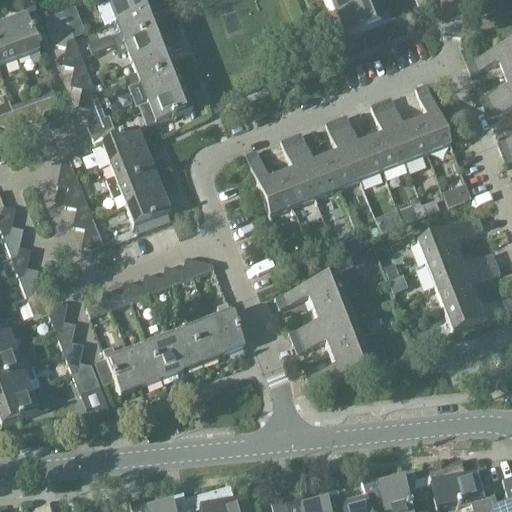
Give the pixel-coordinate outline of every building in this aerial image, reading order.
[(116,0),(105,5),(113,26),(151,11),(146,0),(116,0)] [(370,6),(368,0),(325,0),(333,20),(370,6)] [(425,0),(411,0),(417,13),(423,10),(425,0)] [(375,17),(370,6),(333,20),(341,41),(379,27),(389,23),(385,13),(375,17)] [(159,32),(151,11),(113,26),(117,37),(110,40),(113,49),(159,32)] [(24,19),(3,27),(17,64),(28,60),(32,70),(41,66),(36,53),(47,48),(39,26),(28,30),(24,19)] [(52,49),(65,52),(66,44),(73,42),(64,21),(44,28),(52,49)] [(3,27),(0,27),(0,70),(17,64),(3,27)] [(125,56),(129,67),(167,52),(159,32),(113,49),(116,59),(125,56)] [(66,44),(65,52),(61,69),(73,72),(75,62),(80,61),(73,42),(66,44)] [(499,66),(504,79),(511,75),(511,48),(466,67),(470,78),(499,66)] [(125,92),(137,87),(175,72),(167,52),(129,67),(133,77),(122,82),(125,92)] [(69,90),(81,93),(83,84),(88,82),(80,61),(75,62),(73,72),(69,90)] [(175,72),(137,87),(145,108),(183,93),(175,72)] [(511,75),(504,79),(509,91),(480,102),(484,112),(511,101),(511,75)] [(83,84),(81,93),(77,111),(89,113),(91,105),(96,103),(88,82),(83,84)] [(425,121),(413,126),(426,159),(449,149),(425,88),(414,92),(425,121)] [(191,114),(183,93),(145,108),(150,121),(142,124),(145,132),(191,114)] [(53,100),(34,108),(38,116),(42,117),(57,112),(53,100)] [(511,101),(484,112),(488,122),(511,112),(511,101)] [(426,159),(413,126),(401,131),(389,102),(379,106),(403,167),(426,159)] [(96,103),(91,105),(89,113),(85,128),(89,139),(112,131),(107,120),(103,121),(96,103)] [(381,176),(403,167),(379,106),(369,110),(380,139),(368,144),(381,176)] [(34,108),(11,116),(13,122),(22,124),(39,128),(42,117),(38,116),(34,108)] [(0,120),(0,131),(19,136),(22,124),(13,122),(11,116),(0,120)] [(358,185),(381,176),(368,144),(356,148),(344,120),(334,124),(358,185)] [(358,185),(334,124),(324,128),(335,157),(323,162),(336,194),(358,185)] [(94,151),(99,149),(116,142),(112,131),(89,139),(94,151)] [(99,149),(107,169),(144,154),(136,134),(116,142),(99,149)] [(300,137),(289,141),(313,203),(336,194),(323,162),(311,166),(300,137)] [(511,152),(511,140),(497,146),(500,157),(511,152)] [(290,175),(278,179),(291,212),(313,203),(289,141),(279,146),(290,175)] [(511,152),(500,157),(504,167),(511,163),(511,152)] [(104,183),(107,193),(152,175),(144,154),(107,169),(111,180),(104,183)] [(268,220),(291,212),(278,179),(266,184),(255,155),(244,159),(268,220)] [(55,189),(67,192),(69,184),(75,182),(67,161),(61,164),(55,189)] [(119,199),(123,210),(160,196),(152,175),(107,193),(111,202),(119,199)] [(64,210),(75,212),(77,204),(83,202),(75,182),(69,184),(67,192),(64,210)] [(449,203),(473,199),(471,183),(446,187),(449,203)] [(168,217),(160,196),(123,210),(131,232),(168,217)] [(77,204),(75,212),(72,230),(83,233),(85,224),(91,222),(83,202),(77,204)] [(0,239),(1,241),(8,239),(10,232),(14,214),(1,211),(0,216),(0,239)] [(102,249),(91,222),(85,224),(83,233),(80,251),(92,253),(102,249)] [(416,246),(424,269),(456,257),(452,245),(482,233),(477,222),(416,246)] [(1,241),(9,261),(16,259),(18,252),(22,234),(10,232),(8,239),(1,241)] [(9,261),(17,283),(24,280),(25,272),(30,254),(18,252),(16,259),(9,261)] [(424,269),(433,292),(494,268),(490,257),(461,268),(456,257),(424,269)] [(184,263),(182,275),(190,276),(192,282),(213,274),(211,268),(184,263)] [(494,268),(433,292),(442,314),(474,302),(469,290),(498,279),(494,268)] [(172,291),(192,282),(190,276),(182,275),(163,271),(161,283),(169,284),(172,291)] [(17,283),(25,303),(31,301),(33,293),(37,275),(25,272),(24,280),(17,283)] [(307,302),(311,314),(343,301),(335,278),(274,302),(278,313),(307,302)] [(143,279),(141,291),(148,292),(151,299),(172,291),(169,284),(161,283),(143,279)] [(123,287),(120,299),(128,300),(130,307),(151,299),(148,292),(141,291),(123,287)] [(46,296),(33,293),(31,301),(25,303),(33,324),(47,319),(50,308),(46,296)] [(102,295),(100,307),(108,308),(110,314),(130,307),(128,300),(120,299),(102,295)] [(287,337),(291,347),(352,324),(343,301),(311,314),(316,325),(287,337)] [(479,314),(474,302),(442,314),(451,337),(511,313),(511,312),(508,302),(479,314)] [(47,319),(54,337),(60,335),(62,326),(66,309),(55,306),(50,308),(47,319)] [(108,308),(100,307),(85,313),(89,323),(110,314),(108,308)] [(218,319),(207,323),(222,361),(243,352),(226,307),(215,311),(218,319)] [(207,323),(186,331),(201,369),(222,361),(207,323)] [(352,324),(291,347),(295,358),(324,347),(329,358),(361,346),(352,324)] [(54,337),(62,357),(68,355),(70,347),(74,329),(62,326),(60,335),(54,337)] [(180,377),(201,369),(186,331),(166,339),(180,377)] [(0,359),(14,354),(6,333),(0,335),(0,359)] [(166,339),(145,347),(160,385),(180,377),(166,339)] [(370,369),(361,346),(329,358),(333,370),(304,381),(309,393),(370,369)] [(82,350),(70,347),(68,355),(62,357),(70,378),(76,376),(78,367),(82,350)] [(139,393),(160,385),(145,347),(125,355),(139,393)] [(118,401),(139,393),(125,355),(113,360),(109,352),(101,355),(104,363),(93,368),(102,390),(113,386),(118,401)] [(18,366),(14,354),(0,359),(0,382),(28,373),(25,363),(18,366)] [(89,370),(78,367),(76,376),(70,378),(78,399),(98,392),(89,370)] [(28,373),(0,382),(0,406),(29,396),(25,385),(32,382),(28,373)] [(29,396),(0,406),(0,430),(46,414),(39,393),(29,396)] [(415,479),(419,493),(429,490),(435,511),(448,511),(469,506),(470,511),(494,511),(496,511),(493,498),(483,501),(475,475),(463,479),(460,466),(415,479)] [(401,483),(401,482),(407,503),(408,503),(420,499),(419,493),(415,479),(413,473),(399,477),(401,483)] [(359,482),(364,499),(368,511),(410,511),(408,503),(407,503),(401,482),(401,483),(376,490),(373,478),(359,482)] [(507,508),(496,511),(494,511),(511,511),(511,479),(500,483),(507,508)] [(229,491),(222,492),(227,511),(246,511),(244,500),(232,503),(229,491)] [(167,501),(169,507),(170,511),(227,511),(222,492),(183,504),(181,497),(167,501)] [(368,511),(364,499),(340,506),(337,495),(323,499),(324,504),(326,511),(368,511)] [(326,511),(324,504),(300,511),(296,500),(283,504),(285,511),(326,511)] [(170,511),(169,507),(150,511),(143,511),(141,502),(128,506),(129,511),(170,511)]
